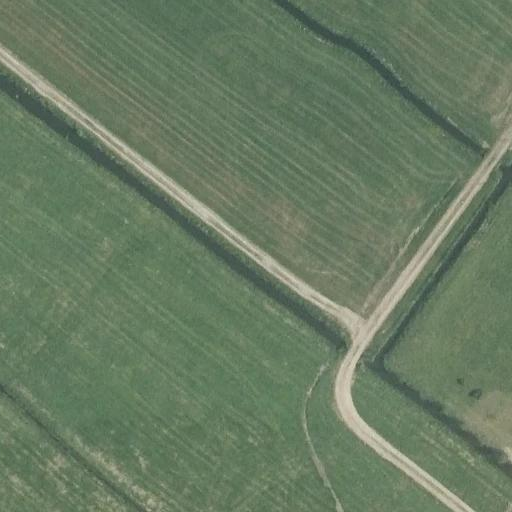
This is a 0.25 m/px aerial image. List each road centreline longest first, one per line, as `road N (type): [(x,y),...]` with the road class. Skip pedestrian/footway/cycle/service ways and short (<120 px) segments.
road 1 (track): [(0,48),(363,333),(511,128)]
road 2 (track): [(363,333),(342,391),(355,425),(458,511)]
